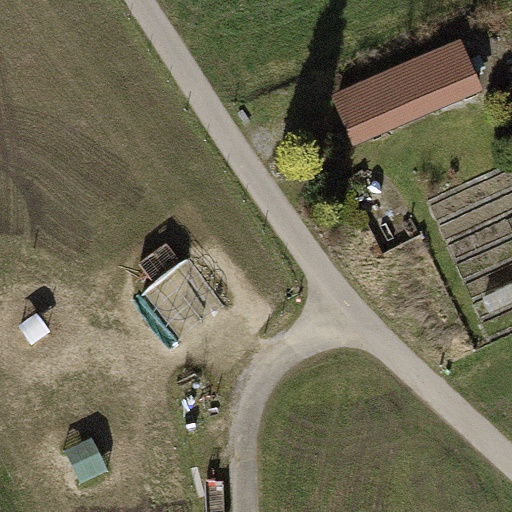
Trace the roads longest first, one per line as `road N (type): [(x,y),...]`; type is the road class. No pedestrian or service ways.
road 1 (track): [(138,0),(342,303),(511,463)]
road 2 (track): [(342,303),(287,352),(259,391),(247,430),(247,511)]
